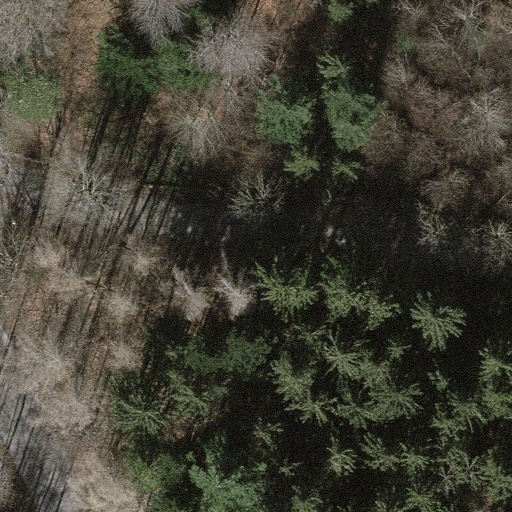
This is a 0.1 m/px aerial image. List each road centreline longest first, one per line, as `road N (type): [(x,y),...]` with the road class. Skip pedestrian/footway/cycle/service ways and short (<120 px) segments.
road 1 (track): [(168,216),(511,257)]
road 2 (track): [(0,179),(168,216)]
road 3 (unclassified): [(73,511),(0,372)]
